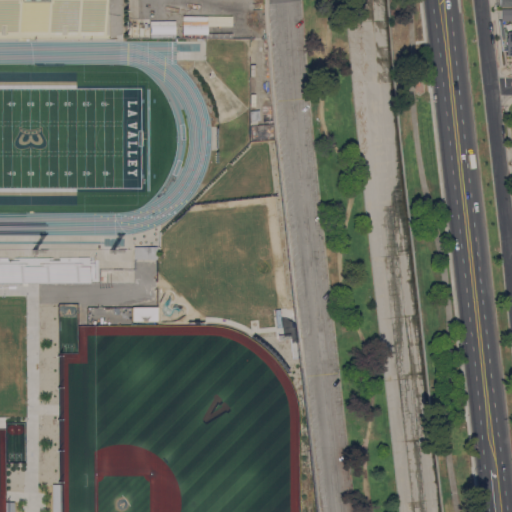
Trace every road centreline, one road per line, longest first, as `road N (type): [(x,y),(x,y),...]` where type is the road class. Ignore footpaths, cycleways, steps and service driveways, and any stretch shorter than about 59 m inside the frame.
road 1 (secondary): [(494,468),(440,0)]
road 2 (residential): [(480,0),(511,289)]
